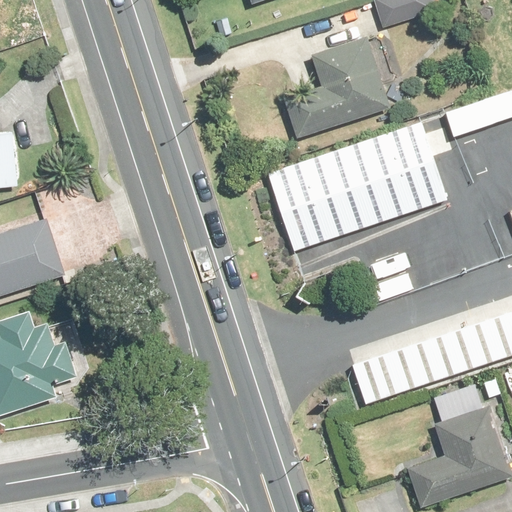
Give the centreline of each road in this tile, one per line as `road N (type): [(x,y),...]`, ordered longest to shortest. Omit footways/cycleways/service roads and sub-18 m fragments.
road 1 (secondary): [(250,438),(106,0)]
road 2 (residential): [(250,438),(0,483)]
